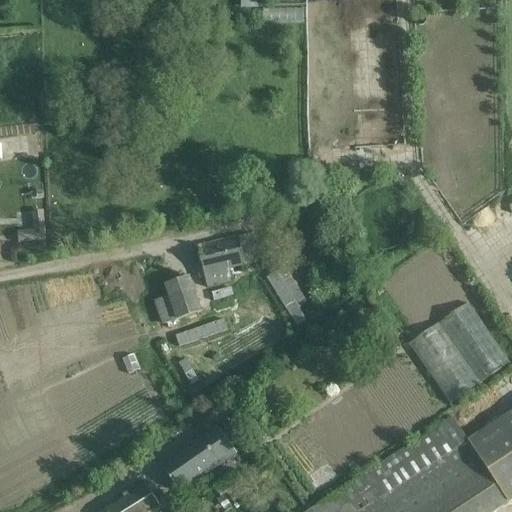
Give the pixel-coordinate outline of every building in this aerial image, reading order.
[(359,169),(310,173),(310,182),(360,179),(359,169)] [(266,201),(268,215),(298,208),(295,194),(266,201)] [(33,231),(17,232),(18,244),(46,242),(45,230),(33,231)] [(207,288),(226,284),(233,282),(230,269),(245,266),(257,264),(251,236),(239,238),(198,248),(207,288)] [(273,262),(278,264),(289,262),(292,259),(290,247),(286,244),(275,246),(272,250),(273,262)] [(161,325),(177,320),(200,312),(189,278),(166,286),(169,298),(154,303),(161,325)] [(408,346),(450,406),(509,364),(469,305),(408,346)] [(453,417),(309,511),(493,511),(511,500),(511,414),(469,442),(453,417)] [(162,466),(180,492),(236,453),(218,427),(162,466)] [(221,498),(241,484),(233,474),(214,488),(221,498)] [(160,511),(162,511),(144,484),(105,508),(106,510),(102,511),(160,511)]
